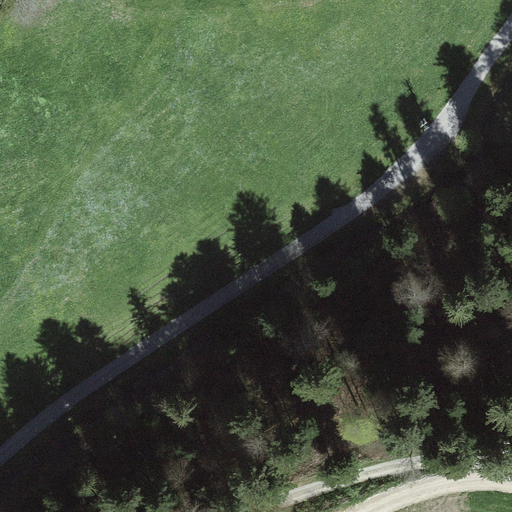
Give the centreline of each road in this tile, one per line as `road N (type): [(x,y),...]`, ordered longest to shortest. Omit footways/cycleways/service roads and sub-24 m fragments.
road 1 (residential): [(511,41),(437,140),(381,193),(63,405),(0,457)]
road 2 (track): [(511,471),(463,459),(414,463),(252,511)]
road 3 (track): [(373,511),(441,488),(511,484)]
